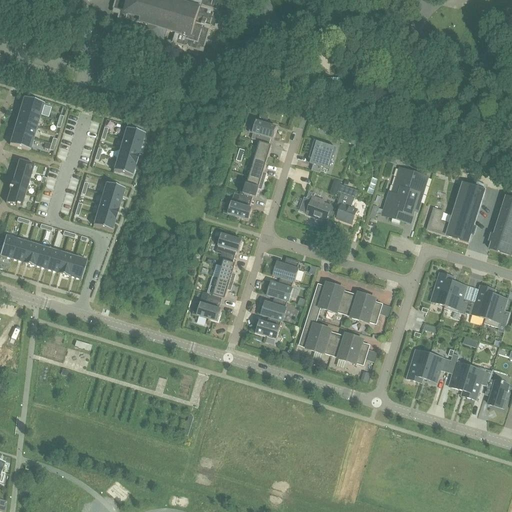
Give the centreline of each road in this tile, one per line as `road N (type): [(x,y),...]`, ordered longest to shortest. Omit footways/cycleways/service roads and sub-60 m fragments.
road 1 (residential): [(228,358),(0,290)]
road 2 (residential): [(280,33),(224,64),(181,64),(126,99),(76,95)]
road 3 (residential): [(376,403),(228,358)]
road 4 (residential): [(413,283),(265,239)]
road 5 (residential): [(418,39),(327,13),(280,33)]
road 6 (residential): [(511,445),(376,403)]
road 7 (residential): [(511,275),(425,249),(413,283)]
road 8 (residential): [(413,283),(376,403)]
road 9 (residential): [(265,239),(228,358)]
